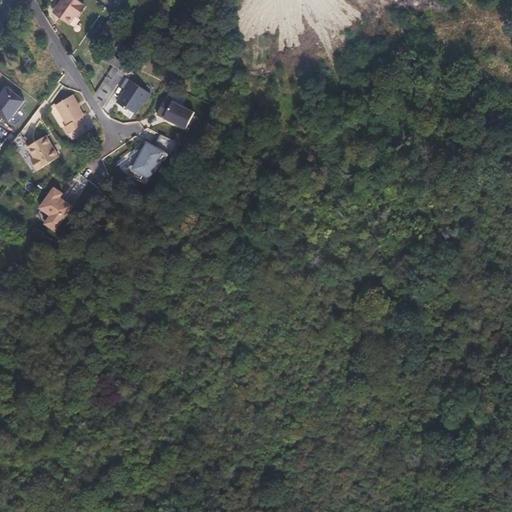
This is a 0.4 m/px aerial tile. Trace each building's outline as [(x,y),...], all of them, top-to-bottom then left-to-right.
[(86,5),(79,0),(64,0),(55,13),(71,25),(86,5)] [(104,28),(111,33),(116,25),(109,21),(104,28)] [(125,74),(130,66),(108,53),(103,60),(114,67),(125,74)] [(124,76),(125,74),(114,67),(95,96),(103,108),(118,85),(124,76)] [(151,94),(124,76),(118,85),(126,90),(118,102),(128,108),(128,107),(137,113),(144,102),(146,102),(151,94)] [(0,114),(8,122),(24,101),(7,88),(0,96),(0,114)] [(84,114),(72,94),(56,104),(68,124),(65,126),(69,133),(86,122),(82,116),(84,114)] [(195,113),(167,99),(158,116),(186,131),(195,113)] [(22,135),(14,139),(20,149),(27,145),(22,135)] [(60,156),(47,135),(28,146),(35,157),(32,159),(38,170),(60,156)] [(155,147),(146,142),(132,169),(150,179),(164,153),(169,155),(175,143),(161,135),(155,147)] [(64,193),(55,186),(39,208),(50,216),(45,222),(56,231),(74,205),(62,197),(64,193)]
